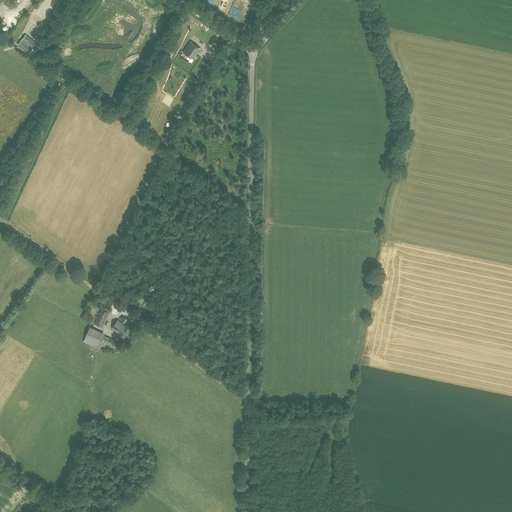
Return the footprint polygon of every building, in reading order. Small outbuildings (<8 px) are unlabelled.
[(183,37),(181,40),(186,44),(194,33),(188,29),(182,37),(183,37)] [(36,50),(40,46),(26,35),(18,45),(29,53),(33,48),(36,50)] [(173,47),(178,37),(173,35),(169,46),(173,47)] [(190,41),(183,52),(193,60),(201,49),(190,41)] [(108,311),(110,307),(102,303),(100,306),(102,308),(95,324),(102,327),(109,312),(107,312),(108,311)] [(125,337),(132,328),(126,324),(126,325),(118,319),(112,328),(119,333),(125,337)] [(90,326),(83,341),(98,349),(100,345),(104,335),(105,333),(90,326)] [(104,335),(100,345),(106,347),(107,345),(116,349),(119,342),(104,335)] [(110,434),(98,430),(97,430),(95,436),(107,440),(109,440),(111,435),(110,434)]
